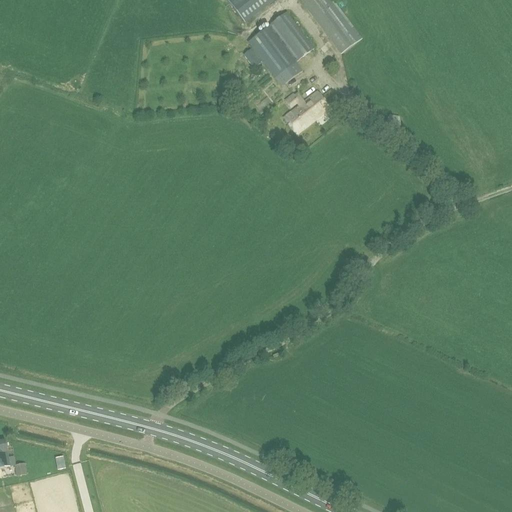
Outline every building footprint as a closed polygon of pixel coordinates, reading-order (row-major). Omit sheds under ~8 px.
[(226,0),(244,23),(273,0),(226,0)] [(331,0),(301,0),(342,54),(362,39),(331,0)] [(248,43),(276,79),(282,87),(303,72),(296,63),(314,49),(287,14),(248,43)] [(261,63),(251,50),(244,56),(253,68),(261,63)] [(316,92),(302,102),(296,94),(286,102),(289,107),(296,102),(298,105),(282,117),(295,134),(329,108),(316,92)] [(0,469),(16,466),(14,458),(9,459),(6,441),(0,442),(0,469)] [(27,473),(27,462),(16,462),(17,474),(27,473)]
